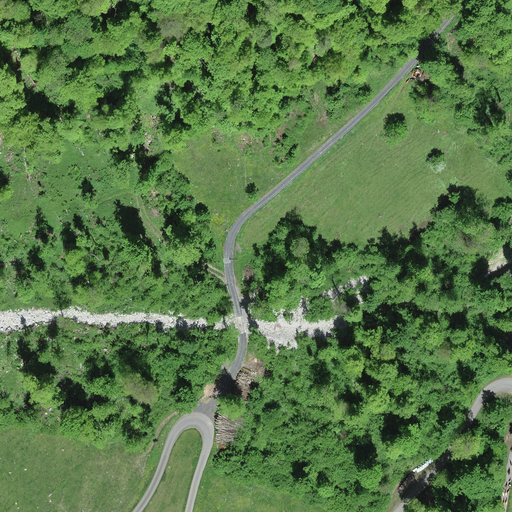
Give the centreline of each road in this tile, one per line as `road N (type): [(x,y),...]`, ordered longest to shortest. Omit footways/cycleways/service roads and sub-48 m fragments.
road 1 (track): [(462,0),(387,89),(234,232),(228,252),(240,356),(197,419)]
road 2 (track): [(511,384),(483,395),(398,511)]
